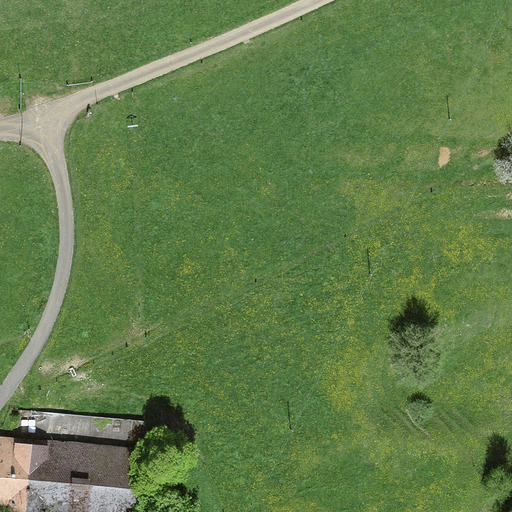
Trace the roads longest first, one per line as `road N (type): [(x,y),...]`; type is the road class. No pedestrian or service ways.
road 1 (track): [(511,215),(368,235),(80,386),(0,395)]
road 2 (track): [(49,116),(322,0)]
road 3 (track): [(49,116),(68,241),(51,325)]
road 4 (track): [(80,386),(168,406),(206,511)]
